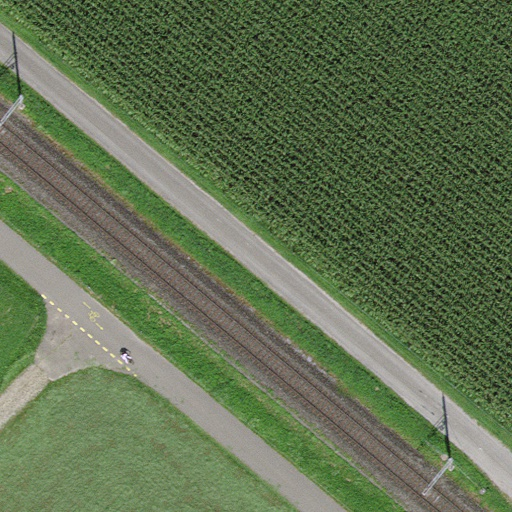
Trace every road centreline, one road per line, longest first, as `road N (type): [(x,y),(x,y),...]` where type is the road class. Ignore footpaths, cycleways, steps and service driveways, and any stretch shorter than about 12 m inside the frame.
road 1 (residential): [(0,46),(511,476)]
road 2 (track): [(94,320),(0,416)]
